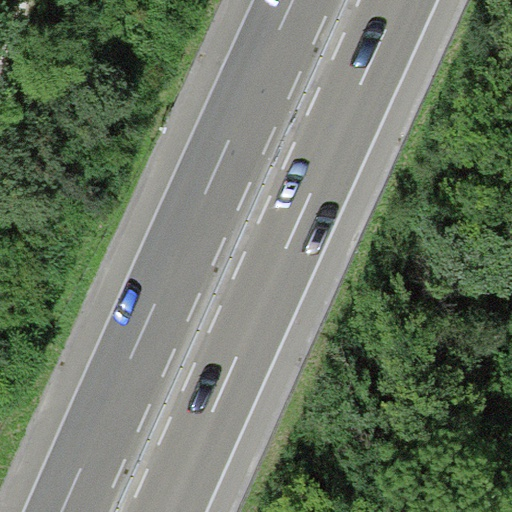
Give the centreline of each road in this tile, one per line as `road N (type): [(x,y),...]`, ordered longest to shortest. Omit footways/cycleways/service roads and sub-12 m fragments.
road 1 (motorway): [(294,0),(64,511)]
road 2 (motorway): [(179,511),(404,0)]
